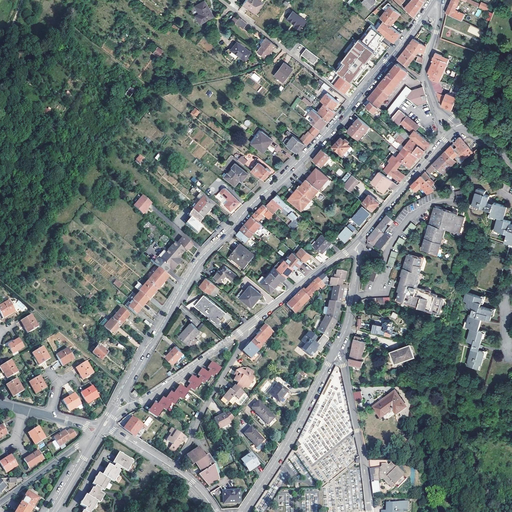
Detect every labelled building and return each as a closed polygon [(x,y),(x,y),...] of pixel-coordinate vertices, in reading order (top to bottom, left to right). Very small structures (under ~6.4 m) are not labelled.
[(255,13),(263,2),(259,0),(245,0),(243,4),(247,7),(255,13)] [(376,1),(374,0),(363,0),(361,2),(369,9),(371,11),(374,8),(377,5),(374,3),(376,1)] [(424,2),(424,1),(423,1),(421,0),(413,0),(405,9),(414,17),(416,15),(417,12),(424,2)] [(455,10),(460,0),(452,0),(449,7),(446,13),(447,13),(462,21),(465,15),(455,10)] [(212,19),(204,3),(194,7),(199,16),(193,19),(197,26),(212,19)] [(482,3),(479,8),(488,11),(490,6),(482,3)] [(391,6),(380,19),(384,21),(391,26),(400,14),(391,6)] [(302,26),(306,21),(292,11),(287,19),(293,23),(295,25),(294,26),(299,29),(301,27),(302,27),(303,26),(302,26)] [(233,22),(236,24),(244,30),(248,25),(240,19),(238,21),(236,19),(233,22)] [(386,36),(394,42),(395,41),(401,34),(391,26),(384,21),(377,29),(382,33),(386,36)] [(338,73),(351,83),(354,80),(359,74),(357,72),(365,63),(366,64),(367,63),(373,55),(379,48),(383,42),(382,41),(378,38),(382,33),(377,29),(374,27),(370,32),(363,41),(360,40),(358,43),(355,46),(353,49),(348,55),(343,62),(345,63),(340,70),(337,73),(338,73)] [(262,45),(257,51),(266,58),(276,46),(265,38),(260,44),(262,45)] [(424,46),(414,39),(407,48),(417,54),(420,50),(424,54),(427,45),(426,44),(424,46)] [(251,53),(237,42),(231,50),(245,61),(251,53)] [(157,48),(152,55),(157,59),(163,52),(157,48)] [(301,55),(313,64),(318,58),(306,48),(301,55)] [(416,54),(417,54),(407,48),(400,58),(398,60),(407,66),(416,54)] [(433,61),(434,62),(446,67),(450,59),(435,53),(435,55),(433,61)] [(440,81),(446,67),(434,62),(432,67),(429,73),(442,106),(446,96),(442,95),(443,91),(440,81)] [(283,63),(273,76),(282,82),(291,69),(283,63)] [(359,74),(354,80),(356,82),(369,65),(367,63),(366,64),(365,63),(357,72),(359,74)] [(368,99),(378,107),(398,83),(400,82),(401,80),(408,71),(398,63),(368,99)] [(331,83),(345,94),(352,84),(351,83),(338,73),(331,83)] [(123,84),(120,88),(123,91),(124,89),(127,91),(123,96),(128,100),(134,92),(123,84)] [(406,86),(405,88),(393,104),(398,108),(405,99),(406,97),(411,90),(406,86)] [(422,96),(426,95),(423,87),(411,90),(406,97),(418,106),(429,103),(427,99),(424,101),(422,96)] [(454,96),(447,93),(446,96),(442,106),(448,108),(452,110),(459,94),(456,93),(454,96)] [(301,94),(299,97),(301,99),(310,106),(312,104),(301,94)] [(321,101),(326,104),(333,110),(339,103),(327,94),(321,101)] [(290,105),(292,107),(299,97),(297,95),(290,105)] [(292,107),(294,109),(301,99),(299,97),(292,107)] [(367,105),(366,106),(374,113),(379,108),(378,107),(368,99),(366,101),(364,103),(367,105)] [(333,110),(326,104),(318,113),(328,121),(332,117),(336,112),(333,110)] [(398,108),(393,104),(387,112),(391,116),(398,108)] [(191,113),(196,117),(200,112),(195,108),(191,113)] [(407,115),(399,108),(391,119),(400,126),(402,123),(407,115)] [(308,116),(306,118),(315,126),(321,130),(324,126),(328,121),(318,113),(313,109),(309,114),(315,119),(314,120),(308,116)] [(402,123),(413,133),(416,130),(420,125),(408,116),(407,115),(402,123)] [(354,124),(348,131),(359,139),(370,126),(359,117),(354,124)] [(314,136),(321,130),(315,126),(309,132),(308,132),(304,137),(303,136),(300,140),(305,145),(306,146),(314,136)] [(410,134),(404,129),(399,134),(405,139),(406,139),(410,134)] [(252,144),(261,132),(259,130),(250,143),(252,144)] [(413,133),(411,135),(427,149),(431,143),(416,130),(413,133)] [(288,131),(286,133),(293,138),(290,142),(286,139),(284,143),(297,154),(301,149),(305,145),(300,140),(288,131)] [(261,132),(252,144),(262,152),(267,145),(269,146),(273,140),(261,132)] [(405,139),(399,134),(396,138),(402,143),(405,139)] [(342,137),(334,146),(343,155),(351,145),(348,143),(350,141),(347,138),(345,140),(342,137)] [(458,146),(457,147),(455,150),(459,154),(468,146),(463,139),(461,137),(460,137),(459,138),(454,143),(458,146)] [(419,145),(411,138),(406,146),(413,152),(419,145)] [(392,145),(401,150),(403,146),(394,141),(392,145)] [(455,157),(459,154),(455,150),(457,147),(453,144),(446,151),(454,158),(455,157)] [(393,154),(397,150),(391,145),(388,149),(393,154)] [(425,150),(419,145),(413,152),(418,156),(420,157),(425,150)] [(407,155),(402,162),(410,168),(414,163),(418,156),(413,152),(406,146),(402,151),(407,155)] [(468,146),(459,154),(464,160),(469,156),(473,152),(469,147),(468,146)] [(331,156),(323,149),(319,154),(313,160),(321,167),(331,156)] [(403,180),(406,176),(397,169),(402,162),(407,155),(402,151),(401,152),(397,157),(395,155),(385,169),(400,183),(403,180)] [(457,161),(454,158),(446,151),(443,155),(442,156),(453,165),(457,161)] [(455,157),(462,165),(464,163),(466,161),(464,160),(459,154),(455,157)] [(427,170),(431,174),(437,168),(444,174),(453,165),(442,156),(438,160),(427,170)] [(251,171),(259,178),(260,177),(263,180),(271,172),(267,168),(266,169),(258,163),(251,171)] [(235,165),(224,178),(235,187),(240,181),(242,183),(248,175),(235,165)] [(385,189),(387,188),(386,186),(387,185),(389,186),(394,181),(380,169),(373,177),(374,179),(374,181),(380,186),(379,187),(385,189)] [(329,178),(319,170),(313,176),(311,175),(308,179),(309,180),(320,189),(322,191),(325,187),(323,185),(329,178)] [(428,181),(431,178),(432,177),(426,172),(422,175),(428,181)] [(353,174),(344,186),(351,192),(360,180),(355,175),(353,174)] [(411,187),(409,189),(413,193),(416,190),(417,191),(422,186),(428,194),(435,190),(432,186),(428,181),(422,175),(416,182),(411,187)] [(439,181),(444,185),(446,184),(448,181),(443,176),(439,181)] [(323,185),(325,187),(331,180),(329,178),(323,185)] [(299,189),(311,199),(320,189),(309,180),(304,186),(302,185),(299,189)] [(489,235),(473,286),(494,293),(509,243),(511,243),(511,218),(511,220),(503,217),(507,204),(490,199),(491,197),(489,196),(489,194),(484,192),(485,189),(477,186),(472,202),(491,208),(490,213),(497,216),(494,228),(506,233),(504,240),(489,235)] [(301,210),(311,199),(299,189),(299,188),(295,193),(296,194),(290,200),(301,210)] [(224,206),(233,196),(226,189),(223,189),(215,197),(224,206)] [(462,194),(462,192),(456,193),(454,201),(460,203),(462,194)] [(243,200),(236,194),(233,196),(224,206),(231,212),(243,200)] [(371,194),(364,203),(373,210),(380,202),(371,194)] [(142,195),(133,207),(141,214),(147,207),(148,206),(151,203),(142,195)] [(199,195),(197,198),(198,199),(200,201),(210,210),(213,206),(199,195)] [(288,204),(278,195),(277,196),(274,198),(284,208),(288,204)] [(289,213),(284,208),(274,198),(273,200),(268,205),(268,206),(275,212),(280,208),(291,218),(293,216),(289,213)] [(200,202),(192,211),(202,220),(210,210),(200,201),(200,202)] [(416,205),(411,201),(395,220),(400,225),(416,205)] [(294,209),(288,204),(284,208),(289,213),(290,212),(291,212),(292,212),(294,209)] [(270,218),(274,213),(267,207),(264,205),(261,208),(252,216),(258,221),(265,214),(270,218)] [(436,205),(434,212),(431,222),(429,221),(421,247),(436,251),(439,241),(441,241),(445,227),(452,229),(452,227),(459,229),(461,223),(463,215),(457,213),(457,212),(436,205)] [(358,222),(361,225),(371,213),(363,206),(353,218),(358,222)] [(147,207),(141,214),(146,218),(152,211),(147,207)] [(202,220),(192,211),(189,214),(189,215),(188,216),(190,219),(185,224),(197,234),(202,228),(197,223),(198,222),(199,223),(202,220)] [(393,219),(388,215),(380,225),(377,228),(383,232),(389,223),(393,219)] [(268,234),(270,231),(258,221),(252,216),(250,219),(245,225),(254,233),(259,227),(268,234)] [(296,219),(290,226),(294,229),(300,223),(296,219)] [(410,222),(404,232),(408,235),(414,224),(410,222)] [(356,228),(351,223),(348,227),(347,226),(339,236),(346,242),(354,232),(353,231),(356,228)] [(463,224),(461,223),(459,229),(452,227),(452,229),(460,232),(463,224)] [(250,238),(254,233),(245,225),(239,233),(237,234),(251,245),(254,241),(250,238)] [(375,244),(376,244),(385,232),(383,232),(377,228),(374,232),(370,237),(369,241),(367,243),(374,247),(375,244)] [(385,232),(376,244),(381,248),(392,235),(386,231),(385,232)] [(332,242),(323,234),(313,244),(323,253),(332,242)] [(183,250),(186,253),(189,250),(191,249),(192,248),(193,246),(183,238),(177,245),(183,250)] [(401,238),(395,248),(399,251),(405,240),(401,238)] [(169,269),(178,260),(176,259),(178,256),(183,250),(177,245),(173,242),(165,252),(159,259),(158,260),(168,269),(169,269)] [(235,252),(231,257),(243,268),(254,255),(241,244),(235,252)] [(297,254),(304,260),(306,262),(309,257),(312,255),(303,247),(297,254)] [(159,259),(165,252),(162,250),(156,257),(159,259)] [(393,251),(389,265),(394,267),(399,253),(393,251)] [(287,261),(295,267),(297,269),(301,265),(304,260),(297,254),(295,252),(287,261)] [(405,277),(402,284),(404,285),(401,292),(399,300),(420,307),(419,309),(440,316),(445,301),(438,299),(439,298),(432,295),(432,294),(418,289),(423,275),(421,274),(423,267),(422,266),(424,260),(410,255),(403,276),(405,277)] [(166,272),(168,269),(158,260),(156,258),(151,263),(154,265),(158,269),(164,274),(166,272)] [(286,259),(278,269),(288,276),(291,273),(292,274),(293,273),(294,272),(292,271),(295,267),(287,261),(286,259)] [(178,260),(169,269),(171,271),(180,261),(178,260)] [(374,263),(369,278),(375,281),(380,265),(374,263)] [(154,265),(143,279),(146,283),(158,269),(154,265)] [(237,275),(226,265),(221,271),(220,270),(214,277),(221,283),(227,275),(233,280),(237,275)] [(278,269),(277,267),(263,284),(273,292),(282,280),(284,281),(288,276),(278,269)] [(158,269),(146,283),(156,291),(161,285),(168,277),(164,274),(158,269)] [(324,274),(318,278),(325,285),(328,286),(335,287),(342,288),(344,281),(346,281),(348,273),(340,271),(339,276),(337,275),(336,279),(333,279),(332,283),(331,283),(329,280),(330,280),(324,274)] [(201,287),(210,294),(216,285),(207,278),(202,286),(201,287)] [(325,285),(318,278),(313,281),(305,290),(304,289),(304,288),(301,291),(307,297),(309,295),(311,298),(320,288),(321,289),(325,285)] [(139,292),(148,300),(155,292),(156,291),(146,283),(142,288),(139,292)] [(216,285),(210,294),(214,297),(220,289),(216,285)] [(241,298),(251,306),(258,298),(259,299),(263,294),(251,285),(241,298)] [(342,288),(335,287),(332,302),(341,303),(342,297),(343,297),(343,296),(344,294),(342,294),(343,288),(342,288)] [(287,305),(294,313),(308,299),(307,297),(301,291),(292,300),(287,305)] [(132,293),(128,298),(133,302),(141,309),(145,305),(148,300),(139,292),(136,296),(132,293)] [(482,296),(465,292),(463,300),(467,301),(466,306),(473,308),(471,314),(469,313),(466,327),(471,328),(468,340),(474,342),(468,365),(479,368),(480,363),(482,364),(485,351),(478,349),(479,346),(482,346),(482,344),(480,343),(483,331),(478,330),(482,317),(489,320),(492,309),(480,305),(482,296)] [(198,298),(186,306),(191,310),(195,305),(196,306),(206,295),(205,294),(200,299),(198,298)] [(206,295),(196,306),(216,322),(220,318),(221,319),(227,313),(206,295)] [(23,312),(27,308),(19,300),(15,303),(23,312)] [(9,301),(0,306),(0,313),(2,317),(3,319),(15,312),(9,301)] [(332,302),(330,301),(328,312),(325,316),(336,322),(337,317),(338,317),(339,311),(341,303),(332,302)] [(139,311),(141,309),(133,302),(127,309),(135,316),(139,311)] [(111,319),(111,320),(119,327),(129,315),(121,309),(112,320),(111,319)] [(30,315),(22,320),(26,328),(25,328),(24,329),(27,333),(37,326),(30,315)] [(320,328),(318,331),(323,335),(328,338),(330,334),(328,333),(331,327),(332,327),(333,327),(336,322),(325,316),(320,328)] [(107,324),(103,329),(112,336),(119,327),(111,320),(107,324)] [(389,331),(387,334),(392,335),(396,324),(394,324),(395,323),(395,322),(394,321),(393,321),(392,321),(391,321),(391,322),(390,322),(388,321),(387,321),(386,321),(385,322),(385,323),(385,324),(386,325),(386,328),(385,329),(389,331)] [(188,344),(192,340),(191,338),(199,329),(198,328),(191,323),(179,336),(188,344)] [(382,329),(383,327),(374,323),(371,331),(383,334),(385,330),(382,329)] [(273,333),(265,325),(257,333),(256,334),(258,336),(250,343),(258,351),(262,347),(261,347),(273,333)] [(191,338),(192,340),(200,330),(199,329),(191,338)] [(328,338),(323,335),(316,344),(313,342),(316,338),(309,332),(306,336),(305,335),(301,341),(306,344),(302,349),(312,356),(316,351),(316,350),(320,353),(323,349),(322,348),(328,339),(328,338)] [(18,338),(7,345),(9,349),(12,354),(23,347),(18,338)] [(364,361),(361,360),(358,360),(362,340),(355,338),(353,344),(350,358),(351,364),(363,366),(364,361)] [(358,360),(361,360),(366,342),(362,340),(358,360)] [(258,351),(250,343),(243,351),(247,355),(250,359),(258,351)] [(379,354),(382,347),(376,344),(373,350),(379,354)] [(411,345),(392,352),(396,363),(415,356),(411,345)] [(92,348),(90,351),(93,353),(92,354),(102,361),(108,353),(98,346),(95,350),(92,348)] [(184,353),(177,346),(171,353),(172,353),(168,358),(174,363),(184,353)] [(42,347),(31,354),(38,365),(40,364),(49,359),(42,347)] [(68,360),(69,362),(73,359),(67,348),(55,355),(58,360),(60,364),(68,359),(68,360)] [(5,374),(4,374),(7,378),(17,372),(10,360),(1,365),(6,373),(5,374)] [(81,375),(79,376),(81,380),(92,374),(85,362),(77,367),(79,372),(81,375)] [(190,384),(188,387),(190,388),(194,391),(196,388),(197,388),(202,382),(204,384),(206,381),(207,381),(211,375),(213,377),(216,373),(217,374),(221,368),(213,362),(210,366),(211,367),(211,368),(209,369),(210,369),(208,372),(203,369),(201,373),(201,374),(201,375),(200,376),(200,377),(198,380),(193,376),(191,380),(192,381),(191,382),(190,383),(190,384)] [(241,388),(242,387),(244,389),(245,387),(248,389),(255,380),(253,378),(251,376),(253,373),(249,368),(247,371),(243,368),(241,371),(239,373),(238,375),(235,378),(239,381),(237,384),(239,386),(240,387),(241,388)] [(293,379),(298,382),(305,372),(300,369),(293,379)] [(38,377),(27,384),(34,395),(45,389),(40,380),(38,377)] [(5,386),(7,390),(8,390),(9,389),(14,397),(22,391),(15,380),(5,386)] [(278,382),(269,393),(279,401),(288,390),(278,382)] [(90,396),(92,399),(97,396),(90,386),(85,389),(79,393),(83,400),(90,396)] [(180,386),(174,395),(175,395),(177,392),(179,393),(182,389),(183,388),(180,386)] [(228,391),(223,398),(221,401),(225,404),(227,404),(229,402),(234,395),(239,399),(241,396),(243,393),(240,390),(235,387),(234,386),(231,389),(232,389),(231,391),(228,391)] [(153,411),(150,415),(157,419),(164,410),(166,412),(172,404),(174,406),(179,399),(182,401),(188,391),(186,390),(183,388),(182,389),(179,393),(177,392),(175,395),(174,395),(172,398),(171,399),(169,398),(167,401),(166,400),(164,404),(163,405),(162,404),(160,407),(158,406),(155,410),(154,411),(153,411)] [(362,391),(354,392),(356,400),(363,399),(362,391)] [(396,412),(397,412),(406,406),(398,394),(395,391),(374,406),(381,416),(392,408),(394,409),(396,412)] [(81,408),(73,394),(61,400),(68,411),(76,406),(78,410),(81,408)] [(258,401),(251,408),(264,421),(271,414),(258,401)] [(149,414),(150,415),(153,411),(154,411),(155,410),(158,406),(156,404),(149,414)] [(314,407),(305,426),(306,441),(308,441),(308,437),(312,437),(314,432),(314,426),(317,421),(316,409),(320,409),(314,407)] [(392,411),(383,416),(385,420),(394,414),(392,411)] [(229,412),(225,415),(229,421),(230,422),(234,418),(232,416),(229,412)] [(219,418),(218,417),(213,419),(219,430),(226,426),(226,423),(229,421),(225,415),(220,417),(219,418)] [(144,424),(148,426),(153,419),(148,416),(144,424)] [(128,423),(124,429),(134,437),(142,425),(132,418),(128,423)] [(182,435),(169,426),(167,431),(171,434),(166,441),(171,445),(169,449),(173,452),(181,440),(183,441),(185,437),(182,435)] [(251,427),(244,433),(256,446),(255,447),(258,449),(259,449),(262,446),(262,445),(260,443),(263,439),(251,427)] [(33,441),(32,442),(34,446),(45,439),(37,428),(29,433),(34,440),(33,441)] [(64,432),(52,439),(56,444),(52,447),(55,451),(58,448),(74,437),(71,432),(68,431),(65,433),(64,432)] [(199,475),(209,486),(220,479),(214,465),(215,464),(208,454),(205,456),(199,447),(186,456),(192,465),(195,463),(202,472),(199,475)] [(29,456),(23,460),(28,468),(43,459),(40,455),(37,451),(29,456)] [(89,511),(90,511),(91,511),(97,502),(99,503),(104,495),(100,492),(101,490),(103,491),(110,480),(120,472),(118,471),(120,468),(126,472),(133,461),(119,453),(112,463),(113,464),(113,465),(112,467),(108,465),(102,476),(99,473),(92,484),(94,485),(93,486),(87,496),(86,495),(80,505),(85,508),(84,509),(82,511),(89,511)] [(259,465),(251,453),(242,460),(243,463),(243,464),(245,467),(247,468),(249,471),(259,465)] [(0,464),(6,474),(10,471),(8,468),(15,463),(11,456),(6,459),(0,462),(0,464)] [(373,476),(374,482),(380,481),(379,479),(382,479),(388,485),(392,482),(394,484),(403,475),(391,463),(388,465),(387,464),(381,465),(381,467),(380,469),(374,470),(375,475),(373,476)] [(380,469),(381,467),(370,469),(372,482),(374,482),(373,476),(375,475),(374,470),(380,469)] [(407,479),(403,475),(394,484),(395,485),(398,488),(407,479)] [(220,487),(210,493),(214,498),(223,492),(220,487)] [(239,490),(223,492),(224,503),(240,501),(239,490)] [(21,503),(32,509),(39,499),(28,492),(21,503)] [(406,511),(406,502),(397,502),(397,503),(387,503),(387,508),(389,508),(389,510),(389,511),(382,511),(406,511)] [(30,511),(32,509),(21,503),(16,511),(30,511)]
